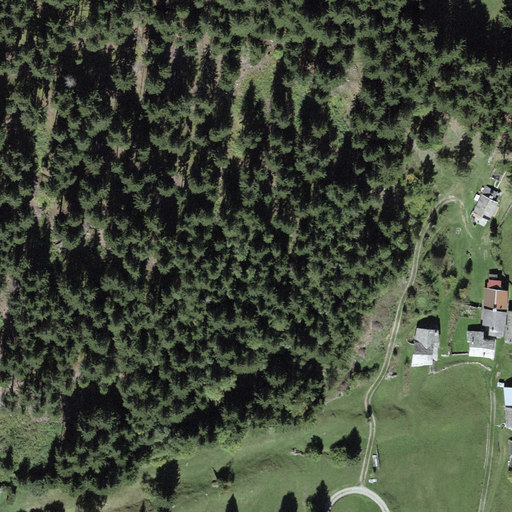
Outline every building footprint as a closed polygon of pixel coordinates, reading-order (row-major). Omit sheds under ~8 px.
[(481,194),(492,200),(497,192),(486,186),(481,194)] [(492,200),(481,194),(472,213),(489,221),(498,202),(492,200)] [(486,288),(501,290),(501,281),(487,280),(486,288)] [(486,288),(485,288),(483,307),(507,311),(508,291),(501,290),(486,288)] [(506,312),(483,309),(482,326),(489,326),(488,335),(503,337),(506,312)] [(438,330),(416,328),(413,343),(412,366),(432,365),(434,348),(439,347),(438,330)] [(483,332),(467,331),(466,343),(469,343),(468,357),(494,358),(495,341),(483,340),(483,332)] [(511,387),(503,387),(505,406),(511,406),(511,387)]
